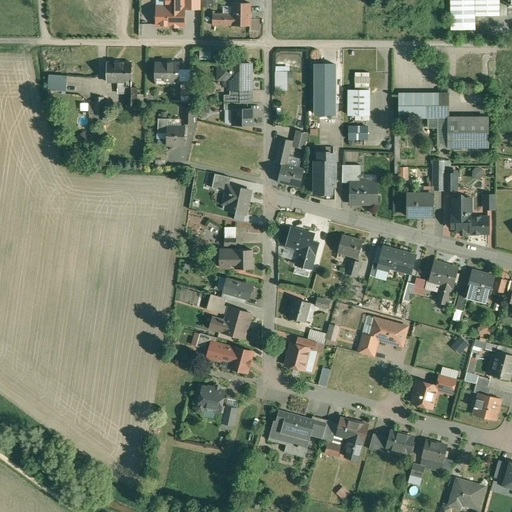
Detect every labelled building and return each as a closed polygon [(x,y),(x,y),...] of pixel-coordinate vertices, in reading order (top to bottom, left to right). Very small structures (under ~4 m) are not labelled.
[(170,0),(170,3),(158,3),(158,26),(186,25),(186,9),(186,0),(170,0)] [(186,0),(186,9),(200,9),(199,0),(186,0)] [(499,0),(450,0),(451,30),(475,29),(475,16),(500,15),(499,0)] [(250,3),(233,3),(233,8),(233,14),(222,14),(213,14),(213,25),(233,25),(233,26),(250,26),(250,3)] [(132,63),(107,62),(107,81),(118,81),(118,80),(126,80),(126,87),(127,87),(132,87),(132,63)] [(179,63),(155,63),(155,81),(156,81),(156,77),(164,77),(164,81),(179,81),(179,63)] [(250,63),(230,63),(230,65),(220,65),(220,77),(230,77),(230,90),(250,90),(250,63)] [(315,64),(315,114),(335,114),(335,64),(315,64)] [(275,71),(275,90),(286,90),(286,71),(275,71)] [(68,91),(68,75),(49,74),(49,91),(68,91)] [(190,80),(181,80),(181,96),(190,97),(190,80)] [(132,87),(127,87),(126,105),(136,105),(137,87),(132,87)] [(369,90),(349,90),(349,115),(369,115),(369,90)] [(438,93),(399,93),(399,117),(438,117),(438,93)] [(240,95),(224,95),(224,103),(240,103),(240,95)] [(193,108),(185,107),(185,124),(193,124),(193,108)] [(232,124),(252,124),(252,109),(232,109),(232,124)] [(489,117),(448,117),(448,147),(489,147),(489,117)] [(169,119),(159,118),(158,133),(167,133),(167,126),(168,126),(169,119)] [(168,126),(167,126),(167,133),(167,145),(178,145),(178,144),(184,144),(184,145),(185,145),(185,135),(185,128),(185,127),(168,126)] [(98,142),(98,127),(90,127),(90,142),(98,142)] [(368,127),(349,127),(349,139),(368,139),(368,127)] [(307,133),(297,131),(294,144),(300,146),(300,148),(304,149),(307,133)] [(292,141),(281,138),(277,152),(289,155),(292,141)] [(344,151),(344,164),(360,164),(360,159),(370,159),(370,151),(344,151)] [(304,169),(286,164),(289,155),(277,152),(275,162),(282,164),(278,182),(300,187),(304,169)] [(315,154),(315,193),(331,193),(331,186),(335,186),(335,180),(333,180),(333,168),(335,168),(335,154),(328,154),(328,152),(319,152),(319,154),(315,154)] [(360,165),(343,165),(342,182),(343,182),(343,180),(351,180),(352,176),(360,176),(360,165)] [(473,168),(474,177),(484,177),(483,168),(473,168)] [(450,174),(444,174),(444,175),(444,189),(453,190),(453,183),(457,183),(457,171),(450,171),(450,174)] [(231,177),(215,174),(212,188),(226,191),(231,192),(232,186),(229,186),(231,177)] [(444,175),(431,175),(431,189),(444,189),(444,175)] [(377,183),(351,182),(351,204),(351,203),(366,203),(366,204),(377,204),(377,183)] [(251,191),(232,186),(231,192),(226,191),(224,201),(230,203),(228,210),(246,214),(248,205),(247,205),(250,191),(251,191)] [(434,194),(407,194),(407,216),(434,216),(434,194)] [(465,198),(462,195),(457,199),(455,199),(455,209),(454,210),(452,210),(452,227),(456,227),(456,230),(459,230),(463,233),(466,231),(470,231),(470,217),(471,217),(471,212),(472,211),(472,198),(465,198)] [(496,195),(484,195),(484,203),(487,203),(487,209),(496,209),(496,195)] [(471,217),(470,217),(470,231),(470,233),(479,233),(479,234),(488,234),(488,233),(489,233),(489,217),(471,217)] [(301,230),(292,228),(287,247),(309,253),(311,243),(314,234),(313,234),(313,236),(300,232),(301,230)] [(320,230),(317,242),(325,244),(328,232),(320,230)] [(363,241),(343,235),(338,252),(358,258),(363,241)] [(415,255),(383,247),(377,269),(388,271),(389,268),(410,273),(415,255)] [(252,250),(236,250),(236,252),(232,252),(232,250),(221,250),(221,268),(230,268),(230,265),(235,265),(235,269),(252,269),(253,259),(252,259),(252,250)] [(312,252),(308,266),(317,269),(321,254),(312,252)] [(352,260),(350,267),(349,267),(347,273),(357,276),(361,262),(352,260)] [(458,268),(444,264),(444,263),(434,260),(429,280),(441,284),(452,286),(453,287),(458,268)] [(495,276),(472,270),(467,289),(469,289),(468,295),(467,296),(487,301),(489,294),(490,295),(495,276)] [(506,280),(498,278),(495,290),(503,292),(506,280)] [(253,286),(228,279),(224,291),(249,298),(253,286)] [(408,282),(403,299),(410,301),(415,284),(408,282)] [(452,286),(441,284),(436,302),(447,305),(452,286)] [(468,295),(460,293),(456,309),(463,311),(467,296),(468,295)] [(227,298),(211,294),(207,309),(222,314),(227,298)] [(329,301),(317,297),(315,305),(327,308),(329,301)] [(310,303),(295,298),(289,317),(305,322),(310,303)] [(251,313),(230,307),(227,320),(224,319),(224,321),(220,320),(217,331),(244,339),(251,313)] [(407,327),(374,318),(370,336),(363,334),(362,340),(377,344),(378,339),(402,345),(407,327)] [(339,327),(330,325),(327,337),(335,339),(339,327)] [(490,326),(480,327),(480,336),(490,335),(490,326)] [(327,334),(310,329),(308,338),(324,343),(324,342),(327,334)] [(218,337),(201,333),(197,346),(206,349),(208,342),(212,343),(212,342),(216,343),(218,337)] [(461,336),(452,346),(461,354),(470,344),(461,336)] [(323,343),(299,337),(297,344),(310,348),(309,349),(321,352),(323,343)] [(335,339),(327,337),(326,343),(336,346),(338,340),(335,339)] [(487,342),(476,339),(474,346),(485,349),(487,342)] [(377,344),(362,340),(359,352),(374,356),(377,344)] [(253,352),(235,347),(235,348),(216,343),(212,342),(212,343),(208,356),(221,360),(225,358),(232,360),(230,367),(248,372),(253,352)] [(297,344),(291,343),(285,365),(304,370),(309,349),(310,348),(297,344)] [(511,354),(497,351),(491,375),(510,380),(511,372),(511,354)] [(324,368),(319,385),(326,387),(331,370),(324,368)] [(456,378),(440,374),(437,386),(436,390),(452,394),(456,378)] [(490,380),(478,377),(476,384),(488,387),(490,380)] [(437,386),(418,381),(412,402),(431,408),(436,390),(437,386)] [(488,387),(476,384),(474,392),(480,394),(480,393),(489,395),(491,387),(488,387)] [(214,387),(210,387),(209,387),(202,386),(201,392),(202,394),(200,401),(197,403),(197,406),(199,409),(202,410),(205,408),(223,412),(224,406),(222,405),(224,393),(223,390),(214,389),(214,387)] [(489,395),(480,393),(480,394),(476,406),(475,406),(474,407),(476,408),(474,414),(495,420),(501,399),(489,395)] [(227,406),(223,422),(234,424),(237,408),(227,406)] [(312,419),(279,410),(276,420),(274,420),(269,439),(287,444),(285,451),(305,457),(311,435),(315,422),(312,421),(312,419)] [(327,420),(313,416),(312,419),(312,421),(315,422),(311,435),(322,438),(327,420)] [(368,424),(342,417),(337,435),(344,437),(350,439),(346,456),(358,459),(363,442),(364,442),(368,424)] [(334,422),(327,420),(322,438),(322,441),(328,442),(332,443),(335,435),(335,434),(331,433),(334,422)] [(414,437),(392,431),(390,439),(387,448),(400,451),(400,452),(409,454),(414,437)] [(390,439),(374,434),(369,449),(384,453),(386,447),(387,448),(390,439)] [(335,435),(332,443),(328,442),(325,453),(339,456),(341,445),(342,446),(344,437),(337,435),(335,435)] [(448,445),(426,440),(422,456),(443,462),(448,445)] [(410,451),(406,468),(411,469),(416,453),(410,451)] [(505,480),(510,463),(498,460),(493,477),(505,480)] [(425,466),(413,463),(411,474),(422,477),(425,466)] [(511,463),(510,463),(505,480),(503,487),(511,489),(511,463)] [(474,485),(464,482),(464,481),(463,480),(463,482),(457,480),(458,479),(457,479),(450,504),(460,507),(462,500),(469,503),(468,505),(478,508),(484,486),(474,483),(474,485)] [(345,486),(338,492),(344,499),(351,493),(345,486)]
